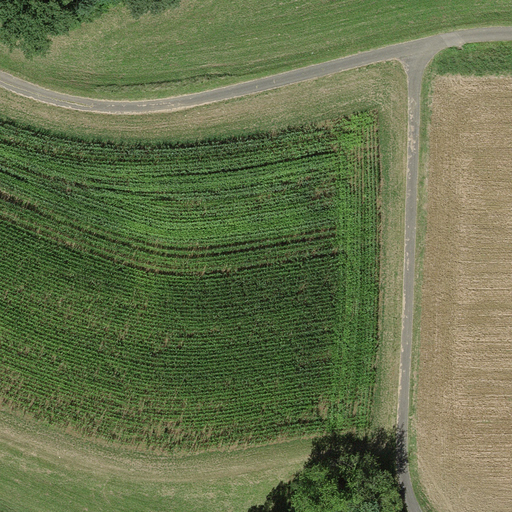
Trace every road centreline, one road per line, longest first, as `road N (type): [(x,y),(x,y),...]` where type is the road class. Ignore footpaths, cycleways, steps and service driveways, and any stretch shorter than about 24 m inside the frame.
road 1 (track): [(511,35),(419,47),(145,109),(77,105),(0,80)]
road 2 (track): [(416,511),(402,471),(402,437),(419,47)]
